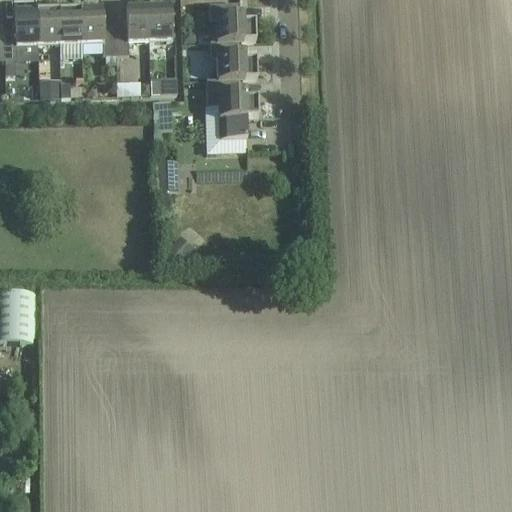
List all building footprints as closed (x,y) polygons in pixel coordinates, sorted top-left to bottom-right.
[(216,48),(240,48),(255,47),(254,26),(242,27),(242,21),(239,21),(239,9),(208,10),(209,24),(215,24),(216,47),(216,48)] [(114,33),(115,62),(128,61),(128,48),(149,47),(148,13),(143,13),(143,10),(128,11),(128,13),(125,14),(126,32),(114,33)] [(150,13),(148,13),(149,47),(171,46),(171,32),(170,12),(166,12),(166,10),(150,10),(150,13)] [(114,62),(115,62),(114,33),(102,33),(101,14),(97,14),(97,12),(82,12),(82,15),(79,15),(80,50),(102,49),(102,62),(104,62),(104,71),(115,70),(114,62)] [(3,36),(3,65),(17,65),(16,52),(37,51),(36,17),(32,17),(32,14),(17,15),(17,17),(14,17),(14,36),(3,36)] [(74,14),(58,15),(59,50),(80,50),(79,15),(74,15),(74,14)] [(37,51),(59,50),(58,15),(41,16),(36,17),(37,51)] [(182,48),(194,48),(195,40),(190,35),(181,35),(182,48)] [(241,60),(240,48),(216,48),(216,47),(209,47),(210,62),(216,62),(217,85),(217,86),(241,86),(256,85),(255,64),(243,65),(243,59),(241,60)] [(244,97),(242,97),(241,86),(217,86),(217,85),(205,85),(206,112),(218,111),(218,124),(219,145),(246,145),(246,123),(257,123),(257,102),(244,103),(244,97)] [(39,105),(61,104),(60,89),(60,86),(38,87),(39,105)] [(150,86),(150,89),(150,100),(150,101),(159,100),(159,86),(150,86)] [(69,89),(60,89),(61,104),(70,103),(69,89)] [(150,89),(139,89),(139,100),(150,100),(150,89)] [(26,103),(37,103),(37,92),(25,92),(26,103)] [(74,93),(75,103),(82,103),(82,93),(74,93)] [(177,196),(176,166),(157,166),(158,197),(177,196)] [(179,240),(164,258),(177,270),(192,253),(179,240)] [(0,299),(0,348),(35,349),(35,300),(0,299)]
